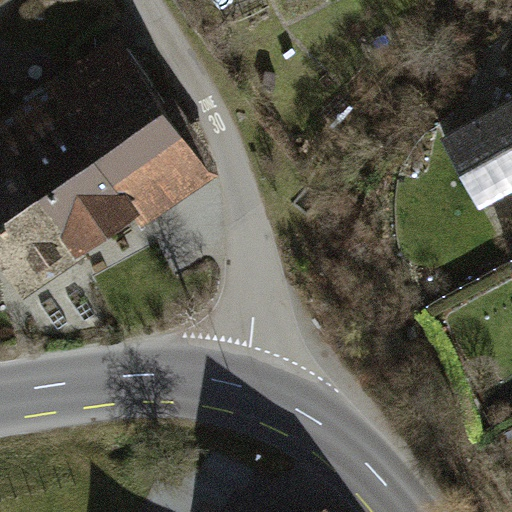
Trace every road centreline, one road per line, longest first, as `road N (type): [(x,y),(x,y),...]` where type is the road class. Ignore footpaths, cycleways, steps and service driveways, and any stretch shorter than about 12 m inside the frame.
road 1 (residential): [(132,0),(235,141),(253,242),(253,340),(236,385)]
road 2 (secondary): [(0,392),(150,372),(236,385)]
road 3 (secondary): [(236,385),(322,425),(408,511)]
